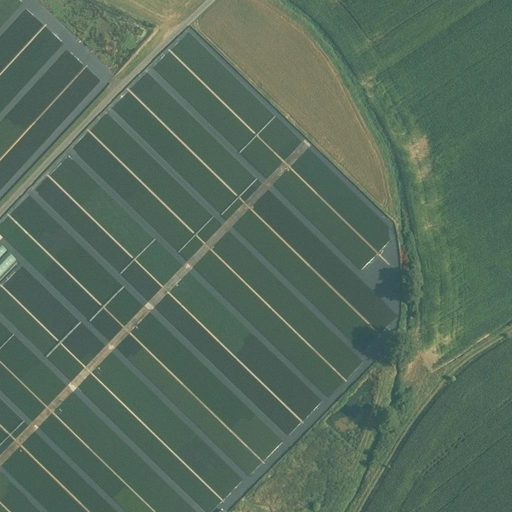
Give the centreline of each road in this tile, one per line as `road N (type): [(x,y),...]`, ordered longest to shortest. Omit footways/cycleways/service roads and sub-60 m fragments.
road 1 (residential): [(0,217),(208,0)]
road 2 (track): [(360,511),(420,416),(469,360),(511,332)]
